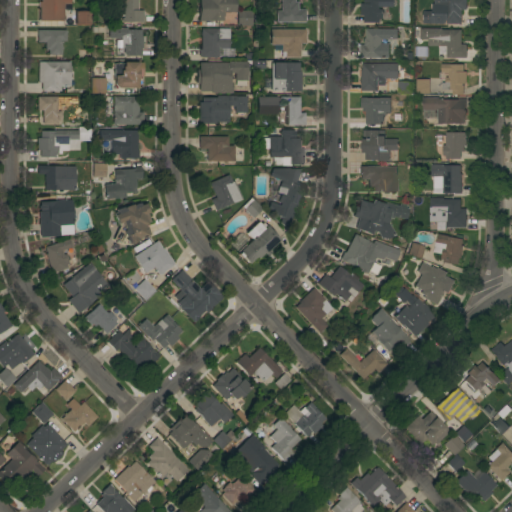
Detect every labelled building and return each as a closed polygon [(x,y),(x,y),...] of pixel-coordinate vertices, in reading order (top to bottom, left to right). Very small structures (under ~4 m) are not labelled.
[(39,7),(38,7),(38,2),(40,2),(40,0),(70,0),(70,4),(63,4),(63,16),(64,16),(64,19),(63,19),(63,21),(39,21),(39,7)] [(137,0),(138,10),(143,10),(143,22),(121,22),(121,6),(112,6),(112,0),(137,0)] [(235,0),(235,12),(222,12),(222,13),(224,13),(224,16),(223,16),(223,21),(198,21),(198,8),(199,8),(199,0),(235,0)] [(276,22),(276,11),(280,11),(280,6),(279,6),(279,3),(281,3),(280,0),(294,0),(294,2),(297,2),(297,9),(304,9),(305,22),(276,22)] [(394,0),(394,7),(380,7),(380,9),(382,9),(382,19),(379,19),(379,23),(378,23),(378,24),(366,24),(366,23),(364,23),(364,16),(361,15),(361,4),(364,4),(364,0),(394,0)] [(467,0),(467,10),(461,10),(461,24),(447,24),(447,21),(445,21),(445,24),(423,24),(423,11),(432,11),(432,4),(435,4),(435,0),(467,0)] [(90,10),(90,26),(74,25),(74,10),(90,10)] [(251,11),(251,25),(236,25),(236,11),(251,11)] [(141,36),(142,36),(142,49),(140,49),(141,56),(125,56),(125,53),(122,53),(122,48),(115,48),(115,40),(120,40),(120,38),(108,38),(108,28),(125,28),(125,30),(140,30),(141,36)] [(229,29),(228,48),(233,48),(233,57),(215,57),(215,58),(213,58),(213,57),(200,57),(200,56),(199,56),(199,49),(200,49),(200,29),(229,29)] [(304,30),(304,43),(299,43),(299,57),(281,57),(281,50),(280,50),(280,45),(269,45),(269,29),(304,30)] [(397,29),(397,39),(381,39),(381,44),(389,44),(389,58),(360,58),(360,45),(364,45),(364,38),(366,38),(366,29),(397,29)] [(442,29),(442,30),(461,30),(461,44),(466,44),(466,46),(467,46),(467,58),(447,58),(447,46),(437,46),(437,39),(420,39),(420,29),(442,29)] [(65,30),(65,41),(61,41),(61,47),(62,47),(61,49),(60,49),(60,55),(47,55),(48,50),(44,50),(44,42),(36,42),(37,30),(65,30)] [(69,62),(69,86),(59,86),(59,91),(57,91),(57,92),(54,92),(54,91),(42,91),(42,90),(41,90),(41,83),(37,83),(37,62),(69,62)] [(142,77),(138,77),(138,79),(137,79),(137,88),(117,88),(113,85),(113,81),(112,81),(112,77),(113,77),(113,63),(123,63),(123,62),(135,62),(142,62),(142,77)] [(227,63),(227,62),(247,62),(246,81),(245,81),(245,86),(235,85),(235,80),(234,80),(234,73),(229,73),(229,82),(232,82),(231,93),(210,93),(210,91),(198,91),(198,84),(196,84),(196,70),(198,70),(198,63),(227,63)] [(300,92),(284,92),(284,91),(271,91),(271,63),(298,63),(298,72),(300,72),(300,92)] [(398,64),(398,79),(386,79),(386,80),(385,80),(385,86),(378,86),(378,91),(361,91),(361,83),(360,83),(360,76),(361,76),(361,71),(362,71),(362,69),(361,69),(361,67),(362,67),(362,64),(398,64)] [(464,72),(466,72),(466,84),(463,84),(463,95),(452,95),(452,90),(442,90),(442,83),(445,83),(445,78),(448,78),(448,73),(441,73),(441,64),(450,64),(450,65),(464,65),(464,72)] [(104,94),(89,94),(89,78),(104,78),(104,94)] [(430,94),(416,94),(416,79),(430,80),(430,94)] [(413,82),(413,95),(398,95),(398,82),(413,82)] [(245,95),(245,112),(233,112),(233,106),(232,106),(232,103),(227,103),(227,122),(217,122),(217,123),(198,123),(198,102),(201,102),(201,97),(215,97),(215,95),(245,95)] [(57,100),(64,100),(64,111),(60,111),(60,117),(60,121),(57,121),(57,124),(42,124),(42,110),(36,110),(36,96),(57,96),(57,100)] [(136,96),(136,106),(137,106),(137,112),(142,112),(142,124),(112,124),(112,96),(136,96)] [(299,113),(304,113),(304,125),(284,125),(284,106),(278,106),(278,97),(299,97),(299,113)] [(366,111),(363,111),(363,108),(361,108),(361,98),(381,98),(381,101),(392,101),(392,112),(384,112),(384,122),(381,122),(381,124),(366,124),(366,111)] [(438,110),(432,110),(432,112),(425,112),(425,110),(423,110),(423,98),(439,98),(439,99),(443,99),(460,100),(460,99),(466,99),(466,105),(464,105),(464,124),(438,124),(438,110)] [(77,130),(77,127),(90,127),(89,140),(78,140),(78,151),(60,150),(60,154),(54,154),(54,157),(39,157),(40,150),(36,150),(36,138),(39,138),(39,131),(54,131),(54,130),(77,130)] [(136,151),(138,151),(138,158),(124,158),(124,161),(121,161),(121,158),(119,158),(119,154),(110,154),(110,139),(119,139),(119,130),(136,130),(136,151)] [(299,149),(303,149),(303,157),(304,157),(304,164),(290,165),(272,165),(272,157),(268,157),(268,148),(261,148),(261,138),(267,138),(267,136),(279,136),(279,132),(280,131),(280,130),(294,130),(294,138),(299,138),(299,149)] [(390,161),(378,161),(378,159),(368,159),(368,160),(365,160),(365,153),(363,153),(363,148),(361,148),(361,143),(363,143),(363,131),(367,131),(367,130),(379,130),(385,130),(385,139),(397,139),(397,150),(390,150),(390,161)] [(446,132),(466,132),(466,135),(466,139),(466,145),(464,145),(464,152),(461,152),(461,158),(446,158),(446,156),(443,156),(443,145),(446,145),(446,132)] [(227,136),(227,145),(233,145),(233,161),(205,161),(205,149),(198,149),(198,136),(227,136)] [(105,163),(105,177),(91,177),(91,163),(105,163)] [(74,190),(44,190),(44,174),(37,174),(37,165),(44,166),(74,166),(74,190)] [(460,174),(461,174),(461,186),(462,186),(462,193),(448,193),(448,195),(445,195),(445,193),(443,193),(443,188),(434,188),(434,177),(431,177),(431,165),(461,165),(460,174)] [(141,167),(142,179),(134,179),(135,192),(124,193),(125,198),(105,199),(104,184),(114,183),(113,180),(114,179),(113,170),(141,167)] [(396,167),(396,191),(387,191),(387,194),(382,194),(382,191),(371,191),(371,186),(367,186),(367,179),(360,179),(360,167),(396,167)] [(295,184),(301,186),(299,193),(302,194),(298,205),(296,204),(287,230),(280,223),(282,217),(276,215),(277,213),(268,210),(271,203),(279,205),(280,203),(277,202),(280,194),(276,192),(281,179),(271,175),(273,170),(300,168),(295,184)] [(209,183),(228,174),(231,182),(233,181),(241,199),(215,210),(210,199),(215,197),(209,183)] [(261,208),(252,218),(243,209),(244,209),(241,207),(250,198),(261,208)] [(466,227),(446,227),(446,222),(430,222),(430,198),(444,198),(444,199),(460,199),(460,209),(466,209),(466,227)] [(71,200),(72,225),(59,226),(60,236),(39,237),(38,211),(40,211),(40,210),(38,210),(38,205),(39,205),(39,202),(71,200)] [(358,218),(352,217),(355,207),(357,207),(359,200),(371,203),(371,200),(380,203),(380,201),(398,206),(399,204),(406,205),(405,208),(408,208),(405,220),(398,218),(399,216),(397,216),(397,218),(389,216),(387,223),(394,234),(385,240),(385,239),(383,239),(382,238),(381,239),(377,232),(373,231),(372,234),(355,229),(358,218)] [(114,213),(116,212),(115,209),(122,207),(122,208),(132,204),(133,205),(139,203),(140,205),(145,203),(148,213),(147,213),(150,221),(146,223),(147,224),(144,225),(145,227),(145,226),(149,235),(138,239),(138,240),(129,244),(128,242),(127,242),(125,237),(126,237),(126,236),(125,236),(124,234),(120,243),(112,239),(119,226),(114,213)] [(268,250),(270,252),(265,255),(262,252),(256,258),(255,257),(247,264),(237,252),(251,240),(244,233),(257,221),(260,224),(262,222),(279,240),(268,250)] [(379,247),(366,273),(339,259),(343,252),(344,252),(354,234),(379,247)] [(462,246),(463,246),(460,258),(459,258),(458,265),(443,262),(443,260),(441,259),(442,254),(433,252),(435,242),(436,242),(438,234),(449,236),(463,239),(462,246)] [(68,239),(73,252),(66,255),(68,260),(67,261),(68,264),(66,265),(67,268),(51,273),(45,254),(46,254),(44,247),(68,239)] [(157,241),(162,249),(163,248),(173,264),(172,264),(173,265),(162,272),(163,273),(160,274),(158,275),(153,267),(144,273),(133,256),(157,241)] [(420,259),(407,254),(411,242),(424,247),(420,259)] [(393,262),(387,259),(390,252),(396,254),(393,262)] [(430,267),(431,265),(437,269),(438,267),(447,273),(446,276),(455,281),(448,293),(444,291),(436,305),(422,298),(423,295),(419,293),(420,291),(417,289),(418,288),(414,286),(420,274),(416,272),(421,262),(430,267)] [(71,277),(88,263),(106,285),(96,292),(99,296),(77,313),(67,300),(71,297),(61,285),(71,277)] [(348,274),(350,272),(358,279),(356,280),(362,285),(349,302),(345,299),(343,302),(334,294),(332,296),(317,283),(324,274),(328,278),(338,266),(348,274)] [(199,288),(207,281),(221,296),(209,307),(210,308),(205,313),(204,311),(199,315),(199,316),(192,322),(176,305),(177,305),(175,303),(177,301),(173,297),(179,290),(169,280),(180,269),(199,288)] [(131,285),(125,277),(134,270),(140,278),(131,285)] [(154,290),(143,300),(133,289),(143,279),(154,290)] [(299,302),(298,302),(313,288),(324,300),(323,300),(330,308),(324,314),(325,314),(320,319),(326,325),(318,333),(294,307),(299,302)] [(426,322),(428,324),(414,337),(405,328),(404,329),(392,317),(404,306),(406,308),(416,298),(422,304),(423,303),(428,309),(427,310),(433,316),(426,322)] [(10,326),(0,332),(0,304),(3,310),(1,312),(10,326)] [(106,314),(108,312),(116,319),(114,321),(116,323),(105,334),(96,324),(94,326),(91,324),(90,325),(83,318),(97,304),(106,314)] [(410,340),(403,346),(398,341),(397,342),(397,343),(393,347),(393,346),(387,352),(376,340),(377,339),(370,332),(376,327),(368,319),(379,308),(410,340)] [(152,327),(160,319),(160,320),(166,314),(171,320),(170,320),(181,331),(176,336),(178,338),(169,347),(166,345),(162,349),(153,339),(151,341),(137,327),(138,325),(137,324),(138,322),(140,323),(144,319),(152,327)] [(142,366),(140,364),(136,367),(125,356),(124,357),(116,349),(115,351),(106,342),(117,331),(121,335),(129,327),(129,332),(129,335),(135,341),(139,336),(154,352),(154,351),(158,356),(152,362),(149,359),(142,366)] [(0,344),(4,341),(6,343),(17,334),(21,339),(22,338),(30,348),(29,349),(33,354),(21,363),(20,362),(18,364),(14,359),(9,363),(3,356),(0,358),(0,344)] [(511,382),(508,386),(499,375),(509,367),(506,365),(505,366),(504,365),(503,366),(491,350),(500,342),(504,347),(511,340),(511,382)] [(267,358),(268,357),(281,371),(274,378),(270,374),(262,382),(253,373),(248,377),(235,362),(243,354),(247,358),(257,347),(267,358)] [(385,364),(377,373),(373,369),(361,379),(338,355),(345,348),(358,362),(372,349),(385,364)] [(37,360),(48,371),(52,368),(60,377),(46,391),(41,386),(37,390),(34,386),(30,391),(26,386),(19,393),(12,385),(37,360)] [(492,373),(492,372),(500,380),(494,386),(493,385),(489,389),(485,384),(478,391),(476,389),(474,391),(463,380),(468,375),(466,373),(475,365),(477,367),(482,362),(492,373)] [(6,388),(5,386),(1,390),(0,388),(0,384),(1,383),(0,382),(0,372),(4,368),(15,379),(6,388)] [(211,386),(212,384),(216,380),(215,379),(221,374),(222,375),(225,372),(226,373),(231,368),(250,387),(247,389),(248,390),(245,393),(243,391),(242,393),(244,395),(241,398),(240,397),(239,398),(238,396),(234,400),(229,395),(224,400),(211,386)] [(283,373),(290,380),(279,390),(273,383),(283,373)] [(74,391),(64,400),(54,390),(63,380),(74,391)] [(455,388),(467,400),(471,403),(462,412),(464,413),(456,421),(451,416),(447,420),(434,406),(440,400),(441,401),(455,388)] [(231,414),(222,423),(218,418),(209,426),(193,410),(195,408),(193,405),(201,398),(200,396),(205,391),(218,405),(220,403),(231,414)] [(96,417),(86,426),(83,423),(73,432),(61,419),(64,416),(63,415),(64,413),(65,414),(70,409),(66,405),(72,398),(79,405),(82,402),(96,417)] [(52,414),(42,424),(30,412),(41,402),(52,414)] [(283,413),(292,405),(298,411),(303,407),(304,407),(310,402),(315,408),(314,408),(324,419),(319,423),(321,426),(313,434),(311,432),(306,437),(283,413)] [(235,414),(238,411),(246,418),(242,422),(235,414)] [(448,431),(434,444),(432,442),(429,444),(424,440),(419,445),(403,428),(417,415),(420,419),(429,411),(448,431)] [(172,431),(170,429),(179,420),(180,422),(186,416),(211,442),(205,448),(197,448),(191,442),(184,448),(182,449),(178,446),(178,447),(167,435),(172,431)] [(288,450),(292,454),(284,462),(270,447),(275,443),(268,436),(276,429),(272,425),(279,418),(290,429),(299,439),(288,450)] [(500,418),(509,428),(501,436),(492,426),(500,418)] [(66,444),(59,450),(62,453),(52,463),(50,461),(45,466),(25,444),(31,438),(30,436),(41,425),(42,427),(46,424),(66,444)] [(462,425),(471,435),(462,443),(453,433),(462,425)] [(229,440),(220,449),(211,440),(221,431),(229,440)] [(463,445),(452,455),(442,445),(452,434),(463,445)] [(187,470),(175,481),(166,472),(159,478),(145,463),(149,459),(147,457),(152,452),(147,446),(156,437),(187,470)] [(466,446),(472,440),(477,445),(471,451),(466,446)] [(43,470),(36,476),(31,470),(24,476),(25,477),(19,483),(16,480),(7,488),(0,481),(0,469),(10,460),(4,454),(16,442),(43,470)] [(511,460),(504,468),(508,472),(499,481),(486,466),(487,465),(486,464),(488,462),(489,463),(491,461),(487,457),(495,450),(494,449),(501,442),(511,453),(511,460)] [(201,449),(210,459),(200,468),(200,467),(195,471),(188,463),(193,460),(191,458),(201,449)] [(278,465),(273,470),(273,471),(259,485),(247,473),(250,471),(248,469),(251,467),(250,466),(259,458),(256,455),(262,449),(278,465)] [(454,472),(445,463),(455,454),(463,463),(454,472)] [(127,466),(128,467),(134,461),(145,473),(153,482),(145,490),(145,492),(143,493),(141,493),(133,502),(124,493),(125,492),(112,479),(127,466)] [(387,479),(387,478),(404,497),(394,506),(389,500),(383,506),(378,500),(371,506),(350,483),(356,477),(358,480),(366,473),(367,475),(376,467),(387,479)] [(201,476),(208,469),(215,476),(209,483),(201,476)] [(475,480),(482,472),(495,485),(489,491),(491,493),(482,502),(473,492),(469,497),(454,481),(466,470),(475,480)] [(220,494),(223,492),(221,490),(231,481),(233,482),(240,475),(254,490),(245,500),(241,496),(231,505),(220,494)] [(220,480),(224,476),(229,481),(226,485),(220,480)] [(121,498),(122,497),(133,509),(130,511),(102,511),(95,504),(102,497),(100,495),(102,493),(101,492),(108,484),(121,498)] [(338,500),(336,498),(339,496),(338,494),(345,487),(349,491),(348,491),(359,502),(357,504),(362,509),(359,511),(332,511),(329,509),(338,500)] [(198,511),(202,508),(201,508),(203,506),(203,507),(215,496),(229,511),(198,511)] [(413,511),(412,511),(395,511),(404,502),(413,511)]
